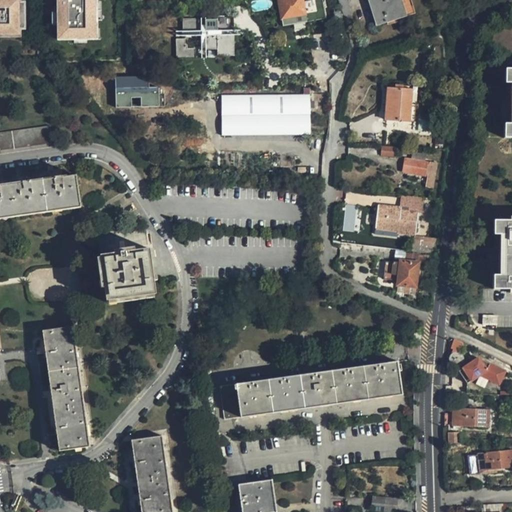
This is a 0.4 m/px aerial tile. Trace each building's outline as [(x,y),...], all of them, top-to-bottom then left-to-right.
[(0,0),(0,35),(10,35),(11,29),(26,29),(26,16),(20,16),(19,0),(0,0)] [(59,0),(59,40),(98,40),(97,0),(59,0)] [(278,0),(282,19),(304,16),(304,12),(301,0),(278,0)] [(301,0),(304,12),(320,10),(319,6),(326,5),(325,0),(301,0)] [(411,17),(406,0),(374,0),(365,3),(373,29),(411,17)] [(185,19),(185,35),(205,35),(205,47),(221,47),(221,55),(228,55),(228,54),(233,54),(233,42),(232,42),(232,30),(236,30),(236,15),(219,15),(219,19),(185,19)] [(228,54),(228,55),(236,55),(236,30),(232,30),(232,42),(233,42),(233,54),(228,54)] [(116,78),(117,107),(157,107),(157,88),(148,88),(148,78),(116,78)] [(385,121),(414,123),(416,90),(416,86),(387,84),(387,88),(387,90),(385,121)] [(222,98),(222,139),(310,138),(310,97),(222,98)] [(0,132),(0,148),(52,141),(49,125),(0,132)] [(382,157),(397,158),(398,150),(382,149),(382,157)] [(420,155),(419,162),(428,164),(429,157),(420,155)] [(417,174),(425,176),(428,164),(419,162),(412,161),(409,173),(417,174)] [(428,164),(425,176),(434,178),(433,187),(441,189),(446,167),(428,164)] [(416,182),(424,183),(425,176),(417,174),(416,182)] [(0,219),(80,210),(76,177),(63,178),(62,175),(54,176),(55,180),(31,183),(30,179),(21,180),(22,184),(0,186),(0,219)] [(400,210),(417,213),(418,201),(399,200),(398,207),(400,207),(400,210)] [(343,231),(355,231),(356,204),(344,204),(343,231)] [(374,235),(397,237),(398,234),(415,236),(417,213),(400,210),(400,207),(398,207),(378,205),(374,235)] [(511,289),(511,220),(494,220),(493,235),(499,235),(499,275),(493,275),(493,289),(511,289)] [(434,247),(435,238),(415,236),(414,246),(434,247)] [(409,245),(408,251),(441,255),(442,249),(409,245)] [(106,303),(153,296),(147,251),(100,258),(106,303)] [(418,262),(419,256),(402,254),(401,261),(418,262)] [(416,288),(418,262),(401,261),(397,261),(397,262),(385,261),(383,280),(398,281),(398,286),(416,288)] [(482,324),(497,325),(497,316),(482,315),(482,324)] [(41,332),(43,350),(53,430),(46,431),(47,440),(55,439),(57,453),(89,448),(72,327),(41,332)] [(451,342),(449,350),(459,352),(461,344),(451,342)] [(477,358),(463,368),(471,381),(480,375),(492,381),(495,375),(501,378),(504,370),(477,358)] [(218,388),(223,422),(400,395),(395,361),(218,388)] [(463,368),(457,371),(466,384),(471,381),(463,368)] [(495,375),(492,381),(498,383),(501,378),(495,375)] [(444,415),(444,426),(451,427),(487,430),(488,412),(453,409),(452,416),(444,415)] [(447,443),(459,443),(459,431),(447,431),(447,443)] [(129,442),(139,511),(169,511),(160,438),(129,442)] [(511,452),(477,454),(467,454),(469,476),(479,475),(504,474),(504,470),(511,469),(511,452)] [(238,487),(242,511),(249,511),(276,507),(271,481),(238,487)] [(371,510),(396,511),(397,497),(389,496),(372,495),(371,510)]
